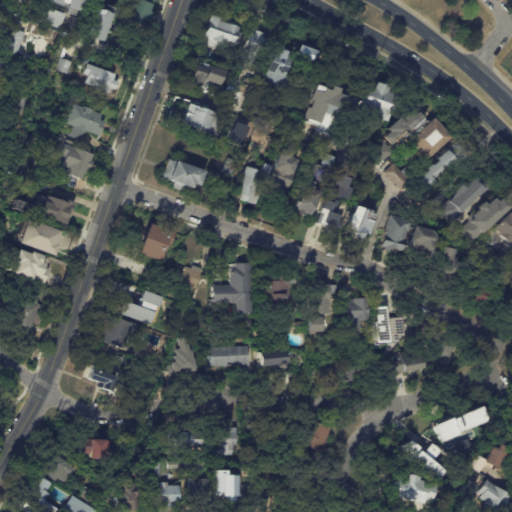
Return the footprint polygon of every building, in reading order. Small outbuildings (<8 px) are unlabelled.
[(82,0),(76,17),(65,13),(66,10),(63,9),(63,8),(56,6),(45,3),(45,0),(82,0)] [(150,0),(146,12),(151,14),(145,28),(121,19),(128,0),(150,0)] [(36,21),(42,6),(63,14),(57,29),(36,21)] [(110,16),(102,43),(85,38),(93,11),(110,16)] [(220,19),(236,25),(230,44),(219,40),(217,45),(214,44),(213,47),(203,44),(204,40),(199,39),(206,17),(218,20),(219,19),(220,19)] [(29,22),(18,55),(0,49),(0,37),(3,27),(16,31),(20,19),(29,22)] [(256,32),(261,34),(260,38),(267,40),(264,51),(260,50),(255,67),(237,61),(246,33),(252,36),(254,31),(256,32)] [(295,43),(311,49),(307,61),(291,55),(295,43)] [(286,54),(284,60),(285,60),(281,71),(280,70),(278,77),(284,79),(281,90),(257,82),(269,45),(287,51),(286,54)] [(0,81),(0,58),(8,61),(9,57),(19,60),(12,78),(5,75),(2,81),(0,81)] [(59,59),(70,63),(66,77),(53,73),(58,59),(59,59)] [(114,84),(111,91),(107,90),(104,96),(93,92),(94,90),(81,85),(84,77),(80,75),(84,65),(112,76),(110,81),(115,83),(114,84)] [(204,67),(220,73),(216,87),(201,82),(200,87),(188,83),(194,66),(203,69),(204,67)] [(383,122),(353,111),(362,86),(371,89),(373,84),(385,89),(383,94),(392,98),(383,122)] [(326,131),(332,109),(345,112),(349,98),(333,94),(335,88),(326,86),(324,89),(309,85),(303,107),(301,106),(296,122),(326,131)] [(13,110),(19,92),(29,96),(22,113),(13,110)] [(247,112),(252,101),(265,107),(260,118),(247,112)] [(182,115),(186,104),(217,116),(209,139),(198,135),(199,131),(179,124),(182,115)] [(100,123),(95,138),(83,134),(80,143),(66,138),(69,129),(61,126),(68,106),(79,109),(80,108),(90,112),(89,113),(97,116),(95,122),(100,123)] [(411,114),(412,116),(413,114),(422,123),(409,137),(406,134),(405,135),(405,136),(398,143),(399,144),(395,148),(390,143),(387,147),(380,139),(385,134),(383,131),(405,109),(411,114)] [(437,128),(448,139),(422,164),(414,155),(418,151),(417,149),(409,157),(400,148),(430,120),(437,128)] [(263,129),(259,140),(248,136),(252,125),(263,129)] [(210,137),(214,127),(224,131),(220,141),(210,137)] [(354,142),(353,145),(341,140),(345,129),(357,134),(354,142)] [(232,132),(244,137),(239,150),(226,145),(231,132),(232,132)] [(91,163),(88,170),(86,170),(84,175),(82,174),(80,180),(64,175),(67,169),(60,166),(62,161),(56,159),(63,141),(72,144),(70,149),(91,156),(89,162),(91,163)] [(433,183),(436,186),(429,192),(418,180),(428,171),(427,170),(431,166),(432,167),(437,162),(436,161),(456,142),(468,155),(448,173),(447,171),(433,183)] [(389,155),(391,157),(380,167),(370,156),(380,146),(389,155)] [(287,154),(285,159),(292,161),(287,177),(289,178),(285,190),(278,188),(277,190),(269,188),(270,185),(265,183),(276,150),(287,154)] [(323,155),(333,159),(328,171),(317,167),(322,155),(323,155)] [(199,171),(201,172),(196,186),(191,184),(189,189),(183,186),(181,191),(170,187),(172,183),(165,181),(166,179),(160,177),(166,159),(199,171)] [(230,178),(218,173),(224,159),(236,164),(230,178)] [(32,162),(37,164),(38,162),(48,165),(44,180),(32,177),(33,175),(28,174),(32,162)] [(407,166),(415,175),(409,181),(410,183),(401,191),(383,173),(392,164),(400,173),(407,166)] [(241,203),(237,201),(238,197),(233,195),(242,168),(256,173),(259,165),(269,168),(263,185),(257,183),(254,193),(257,194),(252,206),(249,205),(241,203)] [(341,178),(346,179),(343,189),(347,191),(343,203),(337,201),(332,217),(341,220),(337,231),(329,228),(328,230),(315,226),(318,216),(316,215),(320,202),(324,203),(334,175),(341,178)] [(477,183),(484,191),(450,224),(438,212),(451,199),(458,185),(464,188),(473,179),(477,183)] [(310,191),(318,194),(309,217),(303,214),(302,217),(297,215),(298,212),(292,210),(296,199),(297,200),(302,188),(303,187),(310,189),(310,191)] [(69,211),(63,229),(31,217),(30,220),(8,212),(12,203),(29,209),(33,197),(41,200),(42,197),(55,202),(56,199),(71,205),(69,211)] [(480,236),(479,236),(471,244),(459,232),(468,223),(466,220),(470,216),(472,217),(477,212),(475,211),(482,205),(485,208),(492,201),(495,204),(499,200),(508,209),(480,236)] [(350,231),(344,229),(350,213),(349,213),(353,201),(363,205),(362,207),(373,211),(363,236),(350,231)] [(511,241),(508,245),(500,236),(495,229),(509,216),(510,216),(511,214),(511,241)] [(388,254),(383,252),(384,249),(380,248),(388,217),(409,223),(407,233),(406,233),(400,253),(389,250),(388,254)] [(56,235),(52,247),(54,248),(50,259),(13,246),(22,222),(56,235)] [(159,261),(136,252),(138,247),(136,246),(138,241),(137,241),(141,230),(142,231),(143,227),(144,227),(146,222),(170,231),(165,245),(162,243),(160,249),(164,250),(159,261)] [(414,261),(416,251),(406,248),(410,230),(427,234),(431,238),(432,244),(427,264),(414,261)] [(452,253),(447,279),(434,276),(439,250),(452,253)] [(40,258),(38,263),(43,264),(42,267),(48,269),(43,284),(29,280),(29,281),(9,275),(12,266),(11,265),(14,252),(27,256),(28,253),(40,257),(40,258)] [(211,287),(228,286),(228,268),(233,268),(233,264),(247,263),(249,312),(234,313),(234,304),(229,304),(229,303),(211,304),(211,287)] [(202,268),(194,292),(177,286),(184,266),(192,268),(192,265),(202,268)] [(294,284),(294,286),(287,287),(288,310),(265,312),(263,281),(270,280),(269,274),(294,273),(294,284)] [(329,285),(335,285),(335,293),(329,293),(329,314),(311,314),(311,312),(302,312),(302,283),(328,283),(328,285),(329,285)] [(492,295),(485,306),(481,304),(479,307),(463,298),(472,283),(492,295)] [(36,301),(34,305),(38,307),(28,334),(8,327),(22,289),(38,295),(36,301)] [(115,312),(119,299),(137,306),(139,300),(136,299),(140,289),(159,296),(155,306),(152,305),(146,323),(115,312)] [(364,318),(360,318),(361,332),(352,332),(351,318),(347,318),(346,302),(350,301),(349,298),(366,297),(368,318),(364,318)] [(393,310),(393,316),(400,316),(401,335),(396,335),(397,341),(373,342),(372,321),(374,321),(374,315),(372,315),(371,306),(383,305),(384,311),(393,310)] [(329,330),(328,314),(309,314),(310,317),(323,316),(323,331),(329,330)] [(121,348),(100,340),(109,315),(130,323),(121,348)] [(315,333),(310,333),(310,318),(324,317),(324,331),(315,331),(315,333)] [(296,330),(295,322),(306,321),(307,332),(296,333),(296,330)] [(442,363),(431,363),(431,352),(434,352),(435,344),(431,344),(431,343),(428,343),(429,334),(434,334),(434,336),(436,336),(436,333),(444,333),(444,340),(456,340),(456,357),(453,357),(453,361),(442,361),(442,363)] [(175,375),(172,361),(175,361),(174,355),(176,355),(175,349),(180,348),(178,338),(187,336),(189,350),(192,350),(196,374),(175,378),(175,375)] [(247,367),(226,368),(226,366),(211,367),(211,348),(248,346),(249,367),(247,367)] [(417,369),(407,371),(408,373),(394,376),(392,364),(398,356),(401,356),(400,354),(420,350),(424,368),(417,369)] [(279,376),(258,373),(259,359),(283,361),(281,376),(279,376)] [(355,380),(312,378),(313,360),(325,361),(325,364),(356,366),(355,380)] [(120,399),(108,394),(109,391),(96,386),(98,381),(87,378),(90,368),(115,377),(113,381),(124,385),(120,399)] [(437,440),(485,422),(479,407),(431,425),(437,440)] [(320,423),(332,426),(322,465),(306,461),(310,444),(305,442),(309,428),(314,430),(316,422),(320,423)] [(247,423),(255,424),(254,430),(269,432),(267,448),(244,446),(246,423),(247,423)] [(212,443),(221,444),(221,427),(234,427),(234,450),(231,450),(231,455),(212,455),(212,443)] [(183,431),(205,430),(206,447),(186,448),(186,443),(183,443),(180,443),(179,432),(183,432),(183,431)] [(428,467),(444,441),(446,442),(453,430),(461,435),(457,442),(454,446),(462,451),(448,474),(442,471),(440,474),(428,467)] [(101,439),(101,458),(86,458),(86,453),(80,453),(80,438),(101,439)] [(429,444),(424,452),(408,440),(400,451),(438,477),(444,470),(431,462),(439,450),(429,444)] [(501,445),(509,448),(499,469),(483,461),(490,446),(495,448),(497,443),(501,445)] [(66,462),(66,463),(75,469),(70,477),(60,471),(54,481),(40,471),(51,453),(66,462)] [(189,468),(181,468),(181,458),(193,458),(193,468),(189,468)] [(169,470),(168,461),(179,460),(180,468),(169,470)] [(420,504),(388,494),(392,478),(406,481),(408,474),(420,477),(419,480),(436,485),(432,501),(422,498),(420,504)] [(290,507),(285,506),(288,488),(299,490),(301,475),(319,479),(316,496),(305,494),(302,509),(290,507)] [(263,492),(264,505),(252,505),(252,497),(243,498),(242,478),(263,477),(263,492)] [(202,501),(191,501),(191,484),(198,484),(198,479),(209,479),(208,501),(202,501)] [(477,493),(476,492),(485,479),(511,498),(501,511),(497,511),(478,498),(480,495),(477,493)] [(137,509),(128,510),(127,505),(115,506),(114,497),(120,496),(119,490),(120,490),(120,486),(123,485),(123,481),(128,481),(129,482),(134,482),(137,509)] [(220,501),(213,501),(214,481),(235,481),(235,502),(220,501)] [(171,506),(157,506),(158,482),(168,483),(167,486),(179,486),(178,501),(172,501),(171,506)] [(18,501),(22,495),(26,498),(34,486),(47,494),(43,501),(54,508),(51,511),(23,511),(15,507),(18,501)] [(84,500),(79,496),(85,486),(95,493),(89,503),(84,500)] [(473,493),(465,503),(458,497),(467,487),(473,493)] [(95,511),(73,511),(71,511),(72,510),(68,507),(74,497),(96,511),(95,511)]
